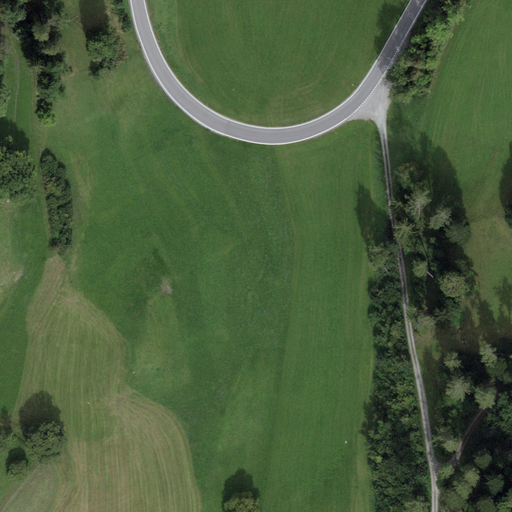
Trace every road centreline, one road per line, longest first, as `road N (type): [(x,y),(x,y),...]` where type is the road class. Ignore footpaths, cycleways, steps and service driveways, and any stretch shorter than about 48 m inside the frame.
road 1 (unclassified): [(366,87),(380,122),(434,511)]
road 2 (tertiary): [(366,87),(341,114),(310,130),(234,130),(183,100),(162,73),(137,0)]
road 3 (track): [(511,380),(477,419),(433,494)]
